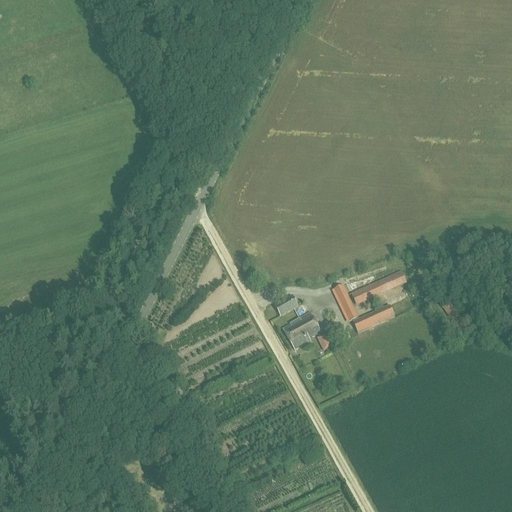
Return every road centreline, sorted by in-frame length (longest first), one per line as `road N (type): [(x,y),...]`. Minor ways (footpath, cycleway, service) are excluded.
road 1 (tertiary): [(43,511),(301,0)]
road 2 (track): [(364,511),(197,207)]
road 3 (track): [(197,207),(189,176),(88,0)]
